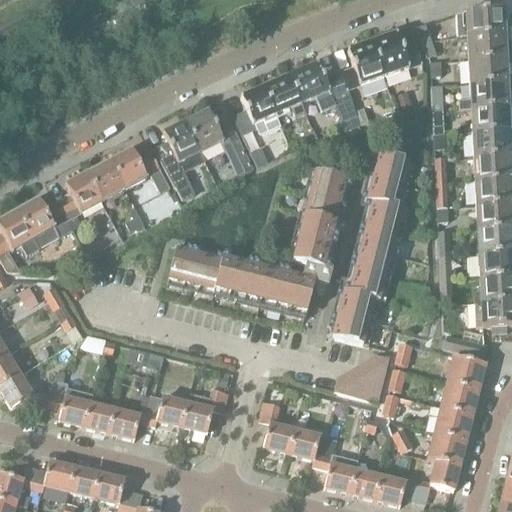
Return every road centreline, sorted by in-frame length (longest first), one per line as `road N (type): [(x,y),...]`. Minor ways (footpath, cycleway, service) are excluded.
road 1 (residential): [(0,185),(188,76),(387,0)]
road 2 (residential): [(194,482),(0,433)]
road 3 (residential): [(258,358),(92,312)]
road 4 (residential): [(221,488),(258,358)]
road 5 (residential): [(472,511),(501,392),(511,388)]
